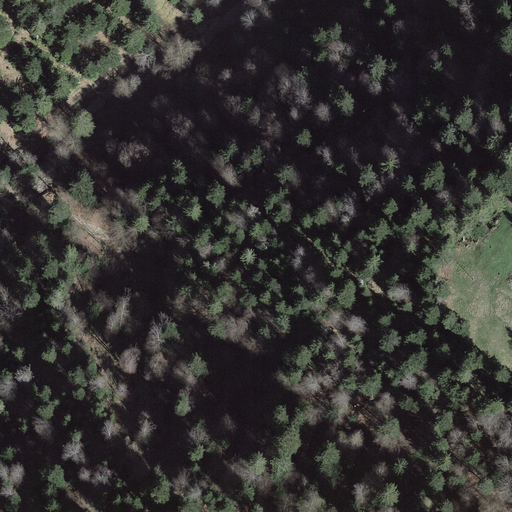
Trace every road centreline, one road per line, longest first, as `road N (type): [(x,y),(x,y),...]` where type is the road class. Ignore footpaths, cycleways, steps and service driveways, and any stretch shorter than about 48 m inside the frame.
road 1 (track): [(0,166),(101,78),(213,0)]
road 2 (track): [(115,147),(62,192),(0,225)]
